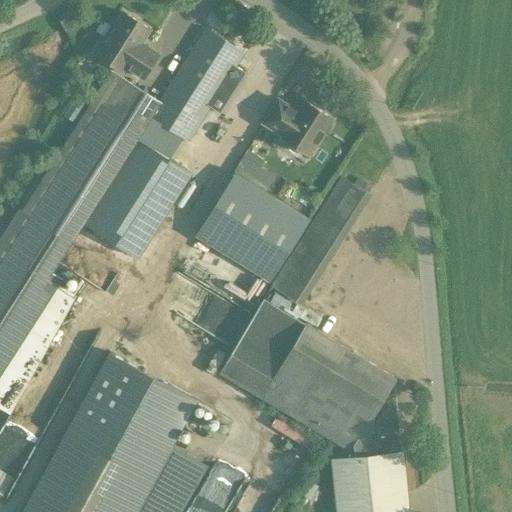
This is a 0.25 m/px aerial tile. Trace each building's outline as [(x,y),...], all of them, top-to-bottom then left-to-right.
[(124,11),(97,53),(124,70),(127,66),(144,77),(159,53),(142,42),(151,28),(124,11)] [(66,30),(78,23),(73,14),(61,21),(66,30)] [(102,21),(96,31),(104,36),(110,26),(102,21)] [(113,70),(0,244),(0,404),(11,412),(77,293),(60,282),(63,276),(53,270),(84,221),(137,255),(191,171),(168,157),(181,136),(188,140),(209,106),(219,112),(245,72),(235,66),(244,52),(206,28),(160,100),(113,70)] [(278,99),(263,122),(283,135),(282,137),(309,154),(323,133),(326,132),(331,124),(330,120),(332,118),(305,101),(298,111),(278,99)] [(247,150),(243,156),(260,167),(264,160),(247,150)] [(236,172),(196,235),(271,281),(310,218),(266,191),(275,177),(244,158),(236,172)] [(302,306),(371,195),(341,176),(272,287),(302,306)] [(275,293),(269,302),(285,311),(291,302),(275,293)] [(264,299),(221,372),(334,440),(349,450),(345,457),(332,458),(336,498),(407,490),(403,451),(401,451),(396,405),(384,397),(397,378),(285,311),(269,302),(264,299)] [(296,303),(290,313),(315,328),(321,318),(296,303)] [(108,352),(20,511),(176,511),(204,463),(172,445),(196,401),(108,352)] [(409,511),(409,510),(407,490),(336,498),(337,511),(409,511)]
